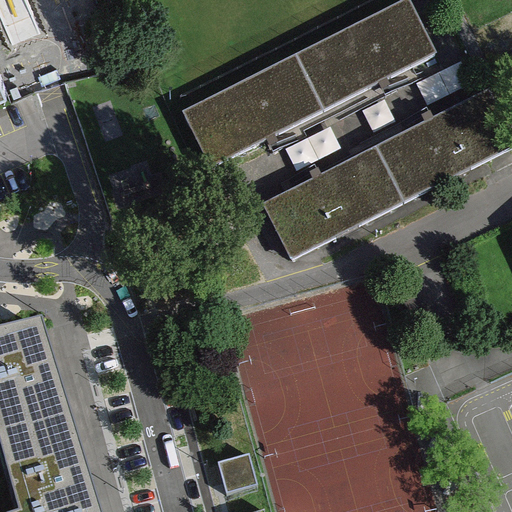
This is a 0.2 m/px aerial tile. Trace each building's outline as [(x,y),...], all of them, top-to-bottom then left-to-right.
[(410,6),(184,119),(213,175),(438,62),(410,6)] [(418,88),(427,110),(461,96),(452,74),(418,88)] [(511,146),(488,99),(262,212),(290,268),(511,157),(511,146)] [(387,106),(366,115),(376,139),(397,130),(387,106)] [(287,154),(297,178),(343,158),(333,135),(287,154)] [(0,448),(18,511),(98,511),(43,327),(0,338),(0,448)] [(249,454),(218,462),(227,493),(257,485),(249,454)]
